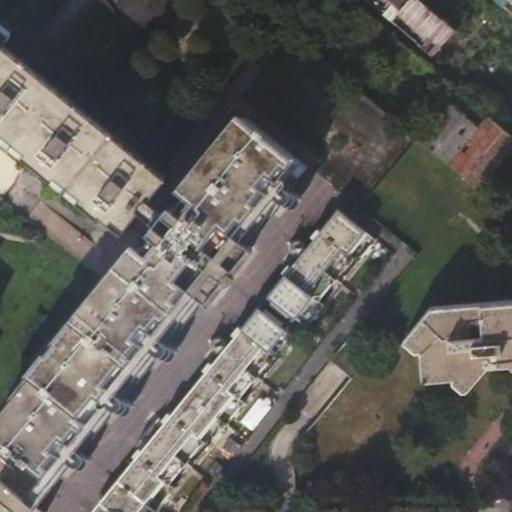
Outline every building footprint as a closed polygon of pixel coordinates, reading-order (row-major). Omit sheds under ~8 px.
[(383,13),(392,20),(395,16),(399,12),(409,0),(389,0),(392,2),(383,13)] [(421,44),(433,54),(442,43),(456,28),(423,0),(409,0),(399,12),(403,16),(406,12),(430,33),(421,44)] [(369,18),(350,2),(328,28),(347,44),(369,18)] [(400,20),(395,16),(392,20),(397,24),(400,20)] [(392,36),(373,21),(351,48),(370,63),(392,36)] [(104,212),(123,227),(168,172),(71,95),(29,61),(0,38),(0,133),(46,169),(41,176),(86,211),(91,205),(102,214),(104,212)] [(458,89),(417,138),(456,171),(457,171),(480,190),(511,152),(511,134),(511,135),(458,89)] [(251,112),(250,113),(293,149),(310,164),(312,162),(251,112)] [(285,196),(310,164),(293,149),(250,113),(188,189),(203,200),(193,214),(176,201),(168,202),(153,221),(153,228),(170,241),(159,255),(144,243),(0,421),(0,511),(43,511),(35,505),(54,482),(49,478),(67,456),(72,461),(99,427),(94,423),(111,401),(117,406),(144,371),(139,367),(156,346),(162,350),(190,315),(183,309),(192,298),(190,285),(199,283),(200,290),(213,299),(230,278),(232,279),(240,267),(239,267),(257,244),(243,233),(237,234),(235,226),(250,224),(259,212),(263,215),(280,193),(285,196)] [(169,173),(168,172),(123,227),(125,228),(169,173)] [(268,293),(278,301),(303,270),(313,257),(349,212),(340,205),(316,235),(321,239),(298,268),(292,263),(268,293)] [(379,237),(349,212),(313,257),(338,277),(354,255),(360,260),(379,237)] [(321,298),(338,277),(313,257),(303,270),(278,301),(308,325),(326,302),(321,298)] [(511,296),(470,299),(511,333),(511,296)] [(511,333),(470,299),(428,301),(405,329),(418,340),(421,374),(457,372),(470,383),(489,359),(510,358),(511,359),(511,333)] [(110,511),(113,509),(166,443),(170,437),(211,386),(251,336),(265,318),(270,312),(260,304),(236,333),(241,337),(218,366),(212,362),(164,422),(169,426),(147,453),(141,449),(105,494),(107,504),(111,508),(107,511),(110,511)] [(300,335),(270,312),(265,318),(251,336),(274,354),(275,353),(281,358),(300,335)] [(240,397),(274,354),(251,336),(211,386),(170,437),(193,455),(194,453),(204,441),(210,446),(246,402),(240,397)] [(169,484),(193,455),(170,437),(166,443),(113,509),(110,511),(156,511),(175,488),(169,484)]
